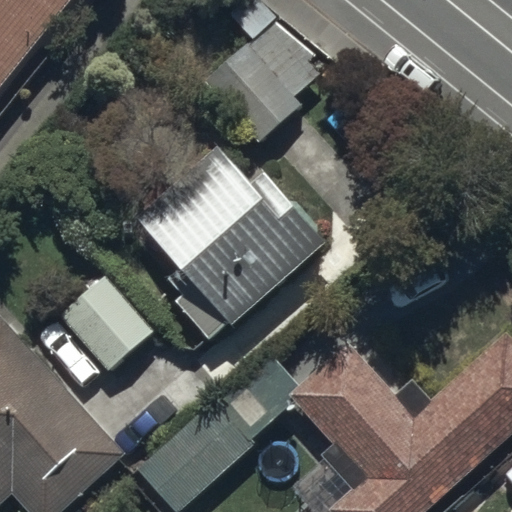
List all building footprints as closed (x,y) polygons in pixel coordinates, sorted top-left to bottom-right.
[(0,0),(0,105),(81,0),(0,0)] [(233,62),(208,85),(263,147),(289,124),(233,62)] [(269,178),(258,188),(229,154),(147,223),(191,274),(166,296),(210,347),(235,325),(239,330),(333,249),(321,235),(324,232),(303,207),(298,211),(269,178)] [(109,280),(65,318),(114,374),(158,336),(109,280)] [(71,511),(131,458),(4,320),(0,323),(0,511),(16,497),(29,511),(71,511)] [(438,511),(511,446),(511,338),(510,336),(439,404),(420,385),(407,397),(404,400),(353,348),(305,393),(304,392),(293,401),(298,407),(339,449),(295,491),(315,511),(438,511)] [(260,449),(257,446),(298,407),(293,401),(304,392),(270,356),(221,403),(216,398),(168,444),(173,449),(145,475),(181,511),(189,511),(227,477),(237,487),(255,469),(247,461),(260,449)]
